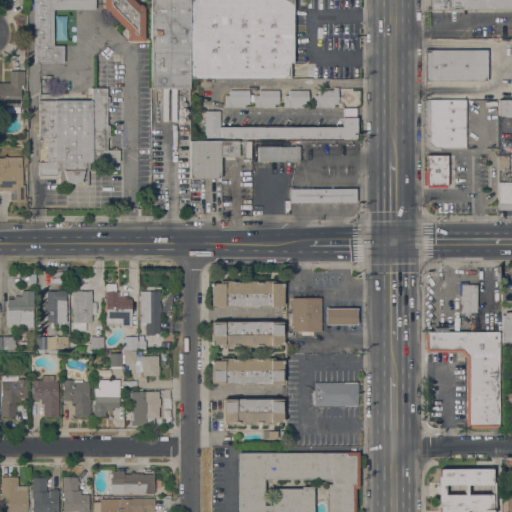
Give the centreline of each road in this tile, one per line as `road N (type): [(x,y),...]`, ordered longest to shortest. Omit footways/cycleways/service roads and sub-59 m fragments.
road 1 (secondary): [(306,240),(0,241)]
road 2 (residential): [(189,511),(190,240)]
road 3 (residential): [(189,445),(0,446)]
road 4 (primary): [(395,163),(395,0)]
